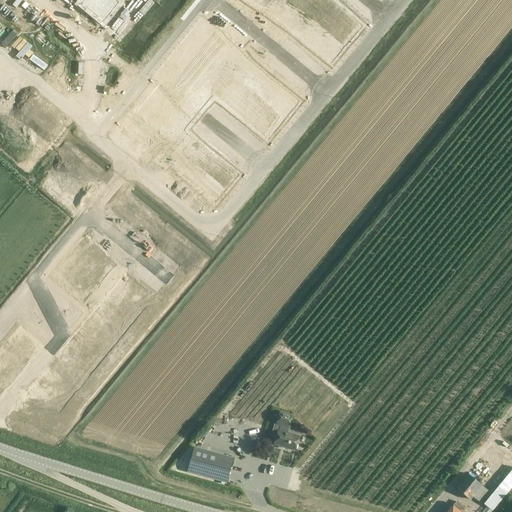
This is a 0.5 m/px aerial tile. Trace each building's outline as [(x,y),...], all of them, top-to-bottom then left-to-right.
[(84,0),(81,4),(103,22),(118,4),(116,2),(118,0),(84,0)] [(284,0),(281,0),(271,13),(279,20),(291,5),(284,0)] [(291,5),(279,20),(288,27),(300,12),(291,5)] [(300,12),(288,27),(296,34),(310,17),(308,19),(300,12)] [(310,17),(296,34),(297,34),(298,31),(307,38),(318,24),(310,17)] [(201,21),(194,29),(209,41),(215,32),(201,21)] [(318,24),(307,38),(315,45),(327,31),(318,24)] [(194,29),(188,37),(202,49),(209,41),(194,29)] [(327,31),(315,45),(323,52),(335,38),(327,31)] [(188,37),(181,44),(196,56),(202,49),(188,37)] [(335,38),(323,52),(332,60),(344,45),(335,38)] [(181,44),(175,52),(191,66),(192,66),(189,64),(196,56),(181,44)] [(233,49),(221,64),(229,71),(241,56),(233,49),(233,50),(233,49)] [(177,55),(170,62),(185,74),(191,66),(175,52),(174,53),(177,55)] [(241,56),(229,71),(237,77),(249,63),(241,57),(242,56),(241,56)] [(170,62),(164,70),(178,82),(185,74),(170,62)] [(249,63),(237,77),(245,84),(256,69),(249,63)] [(256,69),(245,84),(252,90),(250,92),(251,92),(264,76),(256,69)] [(164,70),(157,78),(172,90),(178,82),(164,70)] [(264,76),(251,92),(259,99),(270,85),(263,78),(265,76),(264,76)] [(270,85),(259,99),(266,105),(278,91),(270,85)] [(278,91),(266,105),(274,112),(287,97),(286,97),(278,91)] [(287,97),(274,112),(283,119),(295,104),(287,97)] [(183,152),(172,166),(172,167),(179,174),(192,159),(183,152)] [(192,159),(179,174),(180,174),(186,179),(198,164),(192,159)] [(198,164),(186,179),(193,184),(205,170),(198,164)] [(205,170),(193,184),(199,189),(211,175),(205,170)] [(211,175),(199,189),(205,194),(205,195),(218,180),(211,175)] [(218,180),(205,195),(214,202),(226,187),(218,180)] [(66,259),(51,276),(56,280),(58,277),(62,280),(74,266),(66,259)] [(74,266),(62,280),(65,283),(63,286),(67,289),(82,272),(74,266)] [(82,272),(67,289),(71,293),(74,290),(78,293),(89,279),(82,272)] [(125,275),(118,284),(133,295),(140,287),(125,275)] [(89,279),(78,293),(81,296),(79,299),(83,303),(98,285),(89,279)] [(118,284),(112,291),(126,303),(133,295),(118,284)] [(112,291),(107,298),(121,310),(126,303),(112,291)] [(107,298),(101,304),(116,316),(121,310),(107,298)] [(101,304),(95,311),(110,323),(116,316),(101,304)] [(91,313),(86,320),(100,332),(106,325),(91,313)] [(86,320),(80,326),(95,338),(100,332),(86,320)] [(80,326),(75,333),(89,345),(95,338),(80,326)] [(17,330),(9,339),(28,354),(35,345),(17,330)] [(75,333),(69,341),(83,353),(89,345),(75,333)] [(69,341),(62,349),(76,361),(83,353),(69,341)] [(0,390),(16,371),(12,368),(16,364),(8,357),(4,362),(1,359),(0,359),(0,390)] [(62,402),(62,401),(62,400),(61,401),(43,385),(42,384),(41,385),(42,385),(30,399),(29,399),(30,400),(37,405),(37,406),(42,410),(49,415),(49,416),(50,416),(50,415),(51,414),(54,416),(59,409),(57,407),(62,402)] [(280,426),(277,436),(274,445),(295,451),(299,437),(287,433),(292,415),(280,412),(276,425),(280,426)] [(238,420),(236,428),(246,431),(248,423),(238,420)] [(194,448),(190,462),(187,472),(226,483),(229,473),(233,459),(194,448)] [(477,463),(474,468),(487,478),(490,474),(477,463)] [(467,474),(455,488),(470,500),(472,497),(479,503),(489,491),(480,484),(467,474)] [(464,508),(463,507),(457,502),(448,511),(461,511),(464,508)]
